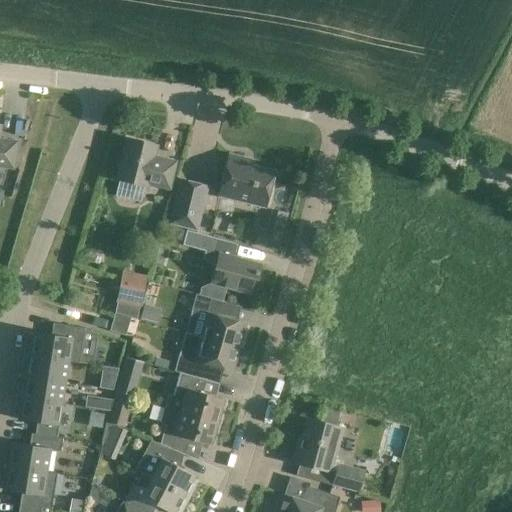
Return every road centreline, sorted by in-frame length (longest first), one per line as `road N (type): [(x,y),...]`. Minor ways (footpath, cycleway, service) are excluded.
road 1 (residential): [(219,511),(259,406),(335,121)]
road 2 (residential): [(101,82),(15,313),(7,370)]
road 3 (unclassified): [(335,121),(101,82)]
road 4 (unclassified): [(511,182),(335,121)]
